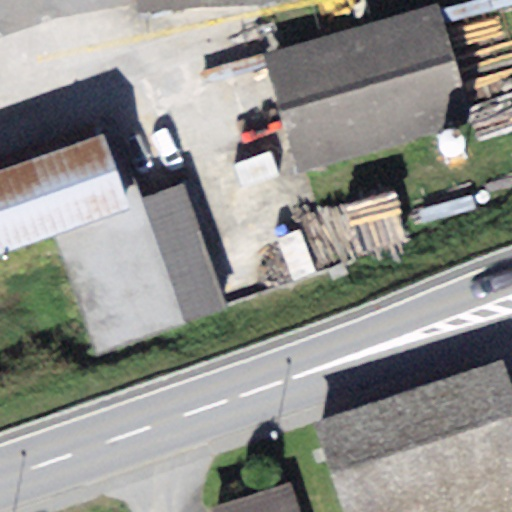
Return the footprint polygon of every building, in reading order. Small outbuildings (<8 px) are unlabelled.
[(262,7),(261,0),(139,0),(140,15),(262,7)] [(438,4),(261,54),(295,175),(473,125),(438,4)] [(0,254),(55,236),(127,211),(125,203),(102,139),(97,124),(0,157),(0,254)] [(102,139),(125,203),(139,198),(117,134),(102,139)] [(371,169),(354,176),(365,202),(293,230),(315,286),(404,251),(371,169)] [(228,311),(182,183),(139,198),(125,203),(127,211),(55,236),(99,357),(228,311)] [(340,511),(511,511),(511,393),(501,360),(311,425),(340,511)] [(299,511),(290,483),(208,511),(299,511)]
